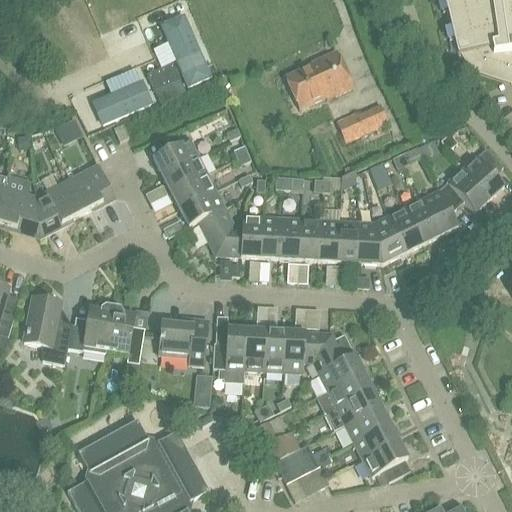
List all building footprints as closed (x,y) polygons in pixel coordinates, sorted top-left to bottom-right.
[(164,0),(123,0),(106,8),(112,20),(101,25),(107,38),(169,10),(164,0)] [(471,72),(507,83),(511,85),(511,87),(511,86),(511,0),(443,0),(457,57),(461,56),(471,72)] [(186,16),(161,27),(187,88),(212,78),(186,16)] [(298,112),(325,101),(326,103),(352,91),(335,54),(309,66),(310,68),(283,80),(298,112)] [(147,76),(146,77),(152,91),(154,94),(168,88),(174,100),(182,97),(186,95),(180,82),(172,65),(147,76)] [(144,87),(94,109),(103,128),(153,106),(144,87)] [(388,127),(379,107),(356,117),(355,116),(335,125),(345,146),(388,127)] [(112,132),(119,145),(128,141),(122,127),(112,132)] [(58,143),(50,131),(42,134),(51,148),(58,143)] [(229,144),(240,139),(236,132),(225,137),(229,144)] [(42,134),(30,139),(34,151),(46,147),(42,134)] [(16,140),(18,153),(32,151),(30,138),(16,140)] [(450,138),(441,145),(448,154),(457,147),(450,138)] [(152,161),(161,179),(198,160),(189,143),(152,161)] [(418,151),(423,162),(431,159),(426,147),(418,151)] [(247,157),(244,149),(232,154),(236,162),(247,157)] [(502,170),(486,152),(461,173),(488,203),(503,190),(493,178),(502,170)] [(398,158),(403,170),(411,166),(406,155),(398,158)] [(251,164),(247,157),(236,162),(239,169),(251,164)] [(403,170),(398,158),(391,161),(396,173),(403,170)] [(161,179),(170,196),(207,177),(198,160),(161,179)] [(374,169),(374,170),(378,181),(386,178),(382,166),(374,169)] [(109,193),(97,169),(64,185),(81,217),(102,206),(98,199),(109,193)] [(438,193),(438,194),(437,194),(449,217),(450,217),(449,217),(463,205),(473,216),(488,203),(461,173),(438,193)] [(341,181),(341,193),(355,187),(356,174),(341,181)] [(170,196),(179,213),(215,194),(207,177),(170,196)] [(252,185),(248,177),(237,183),(241,190),(252,185)] [(35,200),(26,198),(29,186),(5,179),(5,181),(5,185),(0,199),(0,227),(15,232),(16,230),(38,236),(35,200)] [(283,181),(275,180),(275,192),(282,193),(283,181)] [(292,181),(283,181),(282,193),(291,193),(292,181)] [(264,183),(256,183),(255,195),(264,196),(264,183)] [(321,183),(314,183),(313,195),(321,196),(321,183)] [(330,184),(321,183),(321,196),(329,196),(330,184)] [(35,200),(38,236),(59,225),(60,228),(81,217),(64,185),(35,200)] [(179,213),(188,231),(197,226),(197,225),(224,211),(215,194),(179,213)] [(438,194),(420,202),(438,239),(456,230),(450,217),(449,217),(437,194),(438,194)] [(420,202),(403,211),(422,248),(438,239),(420,202)] [(97,222),(109,245),(141,229),(129,205),(97,222)] [(215,259),(240,261),(241,231),(234,230),(224,211),(197,225),(197,226),(215,259)] [(403,211),(386,220),(405,257),(422,248),(403,211)] [(240,261),(259,262),(261,221),(242,220),(241,231),(240,261)] [(386,220),(372,227),(381,268),(382,268),(405,257),(386,220)] [(259,262),(278,263),(281,222),(261,221),(259,262)] [(278,263),(298,264),(300,223),(281,222),(278,263)] [(298,264),(317,265),(319,224),(300,223),(298,264)] [(317,265),(336,266),(338,225),(319,224),(317,265)] [(336,266),(355,267),(357,226),(338,225),(336,266)] [(372,227),(357,226),(355,267),(381,268),(372,227)] [(274,289),(274,267),(256,267),(256,289),(274,289)] [(239,269),(231,268),(230,280),(238,281),(239,269)] [(398,275),(403,286),(417,279),(412,268),(398,275)] [(349,289),(349,273),(332,272),(332,288),(349,289)] [(313,289),(313,273),(294,273),(294,288),(313,289)] [(353,280),(352,292),(368,292),(369,280),(353,280)] [(0,351),(4,352),(7,340),(17,306),(4,302),(8,290),(0,287),(0,351)] [(67,352),(72,329),(56,326),(60,304),(32,299),(23,346),(44,350),(41,364),(64,368),(67,352)] [(73,329),(72,329),(67,352),(82,354),(82,353),(105,357),(106,352),(105,352),(112,310),(105,309),(100,312),(89,310),(86,325),(75,323),(73,329)] [(137,367),(144,334),(131,332),(134,318),(123,316),(119,312),(112,310),(105,352),(106,352),(128,357),(126,365),(137,367)] [(325,329),(325,314),(301,314),(301,329),(325,329)] [(189,362),(188,367),(203,369),(207,325),(188,323),(187,328),(161,326),(158,359),(189,362)] [(214,347),(212,372),(218,372),(218,382),(223,383),(223,386),(243,387),(244,374),(246,333),(227,332),(227,348),(214,347)] [(244,374),(263,375),(266,334),(246,333),(244,374)] [(263,375),(282,376),(285,335),(266,334),(263,375)] [(302,377),(303,366),(302,366),(304,336),(285,335),(282,376),(302,377)] [(304,336),(302,366),(303,366),(312,367),(318,378),(344,364),(354,359),(343,338),(333,343),(330,338),(304,336)] [(318,378),(327,395),(363,376),(354,359),(344,364),(318,378)] [(327,395),(331,403),(325,406),(329,414),(329,416),(335,412),(372,393),(363,376),(327,395)] [(380,410),(372,393),(335,412),(329,416),(329,414),(325,416),(334,434),(344,429),(380,410)] [(194,396),(193,410),(208,411),(210,397),(194,396)] [(275,407),(279,415),(291,409),(286,402),(275,407)] [(221,418),(223,406),(212,404),(210,415),(221,418)] [(268,407),(261,410),(266,422),(274,418),(268,407)] [(261,410),(253,414),(259,425),(266,422),(261,410)] [(344,429),(353,446),(389,428),(380,410),(344,429)] [(186,511),(188,505),(208,494),(176,435),(156,446),(148,443),(137,423),(77,456),(88,476),(87,484),(67,495),(75,511),(186,511)] [(271,433),(267,425),(256,431),(260,438),(271,433)] [(353,446),(361,463),(398,445),(389,428),(353,446)] [(261,441),(265,448),(276,443),(272,435),(261,441)] [(276,443),(265,448),(274,465),(285,459),(276,443)] [(406,462),(398,445),(361,463),(370,480),(382,474),(387,485),(409,474),(404,463),(406,462)] [(320,472),(316,465),(312,457),(307,448),(296,453),(308,478),(320,472)] [(316,465),(327,459),(323,452),(312,457),(316,465)] [(308,478),(296,453),(285,459),(297,483),(308,478)] [(274,465),(286,489),(297,483),(285,459),(274,465)] [(316,465),(320,472),(331,466),(327,459),(316,465)]
